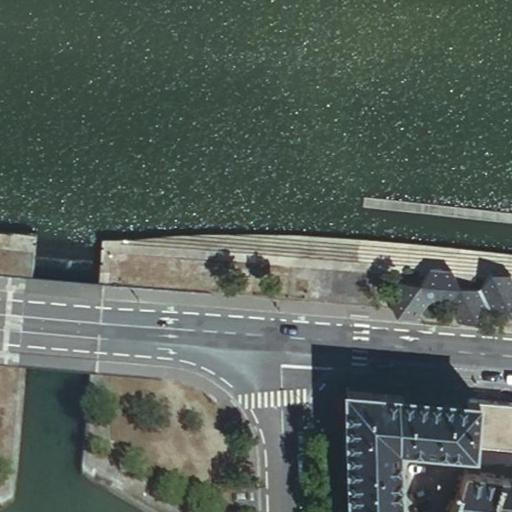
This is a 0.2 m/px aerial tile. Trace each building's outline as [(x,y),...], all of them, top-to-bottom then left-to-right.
[(424,286),(402,285),(392,301),(400,319),(421,321),(430,305),(452,306),(460,324),(482,326),(493,309),(511,311),(511,310),(511,276),(493,275),(483,292),(462,291),(455,271),(433,270),(424,286)] [(476,447),(480,402),(346,391),(348,429),(349,467),(350,505),(349,511),(401,511),(400,446),(475,453),(476,447)] [(511,404),(480,402),(476,447),(511,449),(511,404)] [(471,511),(486,477),(465,474),(449,511),(471,511)] [(489,511),(492,506),(503,479),(486,477),(471,511),(489,511)] [(511,480),(503,479),(492,506),(511,511),(511,480)]
